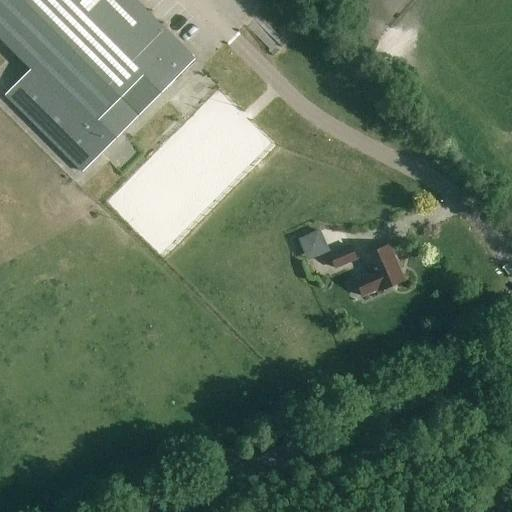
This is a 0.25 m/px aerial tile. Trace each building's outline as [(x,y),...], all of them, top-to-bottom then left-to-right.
[(0,0),(0,37),(30,68),(5,93),(83,171),(196,58),(137,0),(0,0)] [(188,114),(212,88),(196,73),(172,99),(188,114)] [(310,263),(332,253),(321,229),(299,239),(310,263)] [(336,270),(358,260),(351,245),(329,255),(336,270)] [(379,291),(403,280),(387,245),(363,256),(370,272),(353,280),(361,298),(378,290),(379,291)]
